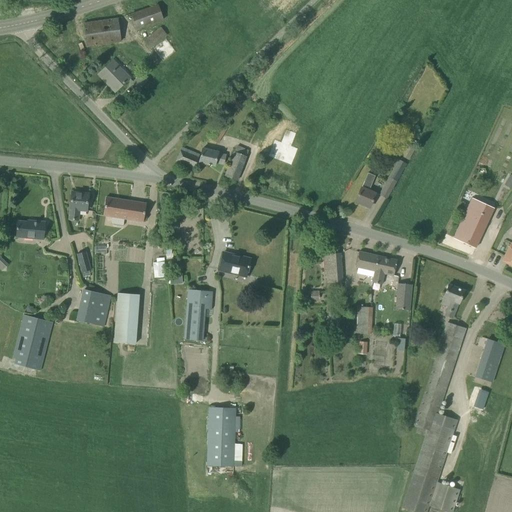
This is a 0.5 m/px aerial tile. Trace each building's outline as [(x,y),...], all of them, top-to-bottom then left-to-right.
[(163,20),(157,5),(131,14),(136,29),(163,20)] [(121,42),(119,28),(118,18),(83,23),(86,46),(96,45),(121,42)] [(167,35),(160,27),(143,40),(151,51),(155,48),(153,46),(167,35)] [(108,65),(101,72),(111,83),(109,85),(115,92),(122,85),(128,79),(111,62),(108,65)] [(140,74),(131,83),(138,90),(147,80),(140,74)] [(217,143),(228,126),(218,120),(207,137),(217,143)] [(236,181),(240,172),(245,158),(248,150),(237,146),(234,153),(233,153),(224,176),(236,181)] [(198,159),(199,154),(191,150),(181,147),(176,161),(194,168),(198,159)] [(223,164),(225,157),(216,154),(217,152),(212,151),(202,149),(199,162),(214,166),(215,162),(223,164)] [(261,159),(256,177),(281,183),(285,166),(279,164),(281,155),(270,153),(268,161),(261,159)] [(406,164),(399,160),(379,195),(386,199),(406,164)] [(369,207),(373,198),(375,194),(368,191),(375,176),(367,172),(355,201),(369,207)] [(87,204),(88,194),(72,192),(71,202),(69,218),(76,219),(77,209),(86,210),(87,204)] [(143,222),(146,204),(106,197),(103,216),(143,222)] [(479,238),(492,209),(471,199),(457,228),(453,237),(474,247),(479,238)] [(16,237),(34,239),(43,239),(45,222),(32,221),(32,223),(17,221),(16,237)] [(511,266),(511,244),(510,243),(506,252),(501,261),(511,266)] [(359,251),(355,267),(358,268),(374,271),(377,256),(359,251)] [(91,270),(85,252),(76,254),(81,273),(91,270)] [(245,278),(248,269),(250,259),(223,253),(218,272),(245,278)] [(324,254),(326,283),(342,282),(340,253),(324,254)] [(397,260),(377,256),(374,271),(372,277),(371,282),(382,285),(384,274),(393,276),(395,270),(397,260)] [(153,263),(154,278),(166,277),(164,262),(153,263)] [(397,283),(395,309),(409,311),(412,285),(397,283)] [(458,305),(464,291),(448,285),(443,299),(449,301),(444,316),(451,318),(457,304),(458,305)] [(103,327),(110,296),(83,290),(76,321),(103,327)] [(213,292),(189,290),(184,339),(202,341),(206,308),(211,309),(213,292)] [(117,294),(114,343),(135,344),(139,295),(117,294)] [(357,307),(356,334),(371,335),(372,308),(357,307)] [(13,363),(16,364),(34,368),(36,364),(40,365),(51,322),(22,315),(11,357),(14,358),(13,363)] [(437,414),(465,329),(446,323),(413,426),(417,427),(415,433),(424,436),(400,508),(413,511),(426,511),(429,506),(446,511),(452,511),(459,490),(436,482),(457,421),(437,414)] [(486,339),(480,358),(497,364),(504,345),(486,339)] [(367,342),(359,341),(358,354),(366,354),(367,342)] [(241,461),(233,461),(234,432),(238,432),(239,417),(234,417),(235,408),(208,407),(206,466),(233,467),(241,467),(241,461)]
